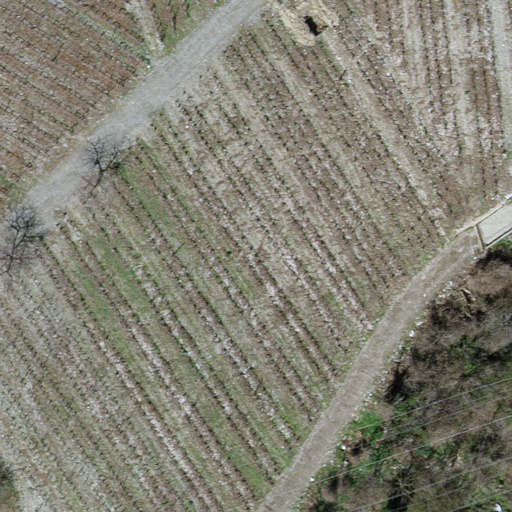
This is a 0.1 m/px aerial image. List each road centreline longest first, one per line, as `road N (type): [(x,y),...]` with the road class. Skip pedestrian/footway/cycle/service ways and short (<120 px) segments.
road 1 (track): [(511,212),(447,260),(268,511)]
road 2 (track): [(12,260),(278,0)]
